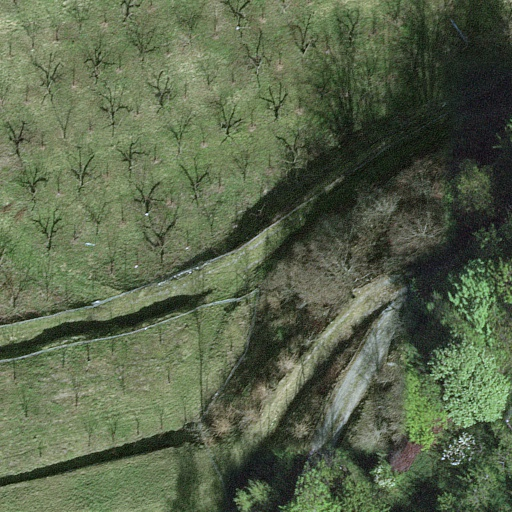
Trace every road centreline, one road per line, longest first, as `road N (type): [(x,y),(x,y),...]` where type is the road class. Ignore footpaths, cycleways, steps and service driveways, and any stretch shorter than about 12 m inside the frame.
road 1 (track): [(511,89),(199,283),(128,309),(0,334)]
road 2 (track): [(297,511),(357,368),(511,235)]
